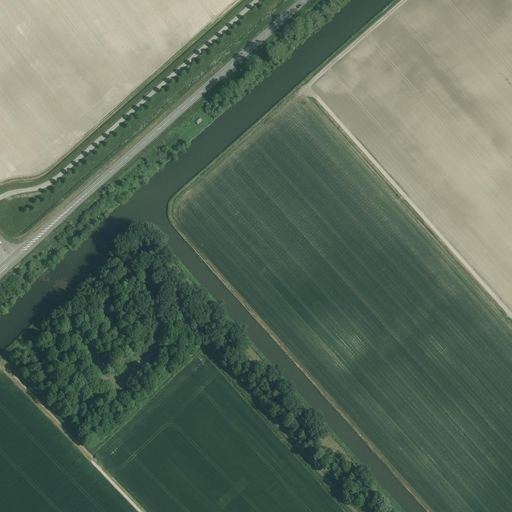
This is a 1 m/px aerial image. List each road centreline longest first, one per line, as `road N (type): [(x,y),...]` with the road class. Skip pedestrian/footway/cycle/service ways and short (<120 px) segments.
road 1 (trunk): [(15,257),(304,0)]
road 2 (unclassified): [(0,197),(48,184),(256,0)]
road 3 (track): [(195,328),(358,511)]
